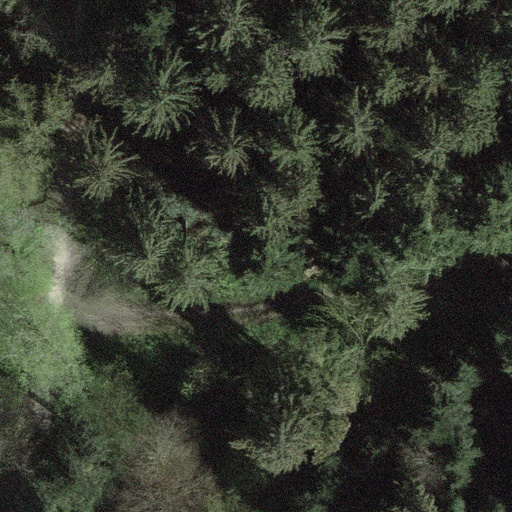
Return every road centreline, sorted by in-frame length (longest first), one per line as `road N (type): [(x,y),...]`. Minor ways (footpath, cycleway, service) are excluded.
road 1 (track): [(23,511),(82,0)]
road 2 (track): [(47,336),(511,258)]
